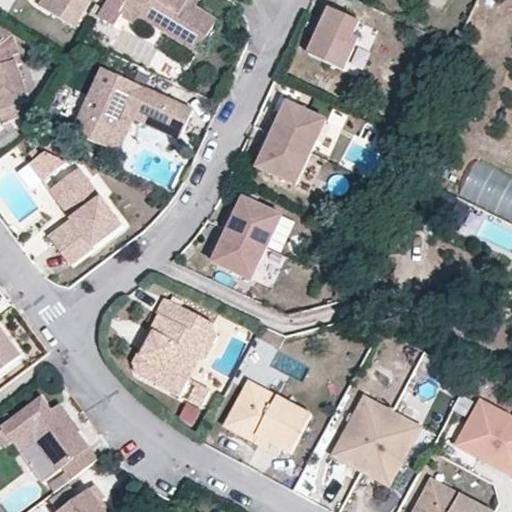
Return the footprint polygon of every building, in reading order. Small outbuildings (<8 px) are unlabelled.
[(44,0),(42,4),(50,9),(55,0),(44,0)] [(55,0),(50,9),(75,25),(91,0),(55,0)] [(99,20),(96,25),(111,35),(124,14),(139,23),(143,18),(198,51),(216,19),(197,8),(189,2),(189,0),(111,0),(108,6),(99,20)] [(189,0),(189,2),(197,8),(201,0),(189,0)] [(108,6),(100,1),(91,15),(99,20),(108,6)] [(324,26),(318,39),(311,56),(346,72),(359,41),(354,38),(361,24),(327,9),(320,23),(324,26)] [(320,23),(313,37),(318,39),(324,26),(320,23)] [(0,111),(3,110),(9,126),(26,121),(20,104),(33,100),(13,41),(0,32),(0,111)] [(143,117),(164,126),(188,137),(199,114),(108,73),(80,135),(116,151),(127,128),(137,132),(141,123),(143,117)] [(280,124),(275,121),(269,133),(308,151),(323,119),(289,103),(284,115),(280,124)] [(278,113),(275,121),(280,124),(284,115),(278,113)] [(162,133),(164,126),(143,117),(141,123),(162,133)] [(403,137),(383,127),(377,138),(398,148),(403,137)] [(126,156),(137,132),(127,128),(116,151),(126,156)] [(269,133),(264,145),(270,148),(266,156),(260,168),(294,183),(308,151),(269,133)] [(260,153),(266,156),(270,148),(264,145),(260,153)] [(44,154),(40,148),(33,152),(38,159),(44,154)] [(448,148),(437,177),(469,189),(480,160),(448,148)] [(71,163),(48,152),(44,154),(38,159),(33,162),(46,180),(71,163)] [(412,175),(400,168),(386,198),(399,204),(412,175)] [(81,215),(74,220),(78,226),(55,243),(72,265),(125,227),(82,169),(60,185),(81,215)] [(52,190),(74,220),(81,215),(60,185),(52,190)] [(230,215),(224,212),(219,223),(259,241),(273,209),(239,194),(234,207),(230,215)] [(228,204),(224,212),(230,215),(234,207),(228,204)] [(51,237),(55,243),(78,226),(74,220),(51,237)] [(219,223),(214,235),(219,237),(215,246),(211,257),(245,272),(259,241),(219,223)] [(210,244),(215,246),(219,237),(214,235),(210,244)] [(190,378),(180,372),(193,346),(218,335),(213,323),(166,298),(157,313),(161,315),(136,364),(138,370),(182,395),(190,378)] [(0,326),(0,370),(21,354),(0,326)] [(275,392),(246,377),(243,384),(271,399),(275,392)] [(198,382),(189,398),(203,405),(211,389),(198,382)] [(309,411),(275,392),(271,399),(243,384),(222,423),(252,438),(255,432),(270,440),(289,450),(309,411)] [(363,394),(331,454),(388,483),(420,424),(363,394)] [(81,430),(69,413),(60,419),(51,408),(42,397),(3,427),(16,445),(37,430),(44,440),(53,451),(46,457),(57,471),(64,467),(67,472),(72,480),(100,459),(79,431),(81,430)] [(511,415),(478,398),(454,442),(511,472),(511,415)] [(191,423),(198,407),(183,400),(176,416),(191,423)] [(61,401),(51,408),(60,419),(69,413),(61,401)] [(37,445),(44,440),(37,430),(16,445),(24,456),(37,445)] [(270,440),(255,432),(252,438),(266,446),(270,440)] [(44,440),(37,445),(46,457),(53,451),(44,440)] [(67,472),(50,483),(57,491),(72,480),(67,472)] [(456,491),(427,476),(424,483),(452,498),(456,491)] [(489,511),(491,510),(456,491),(452,498),(424,483),(408,511),(489,511)] [(108,511),(100,500),(107,497),(98,485),(60,511),(108,511)] [(117,511),(107,497),(100,500),(108,511),(117,511)]
